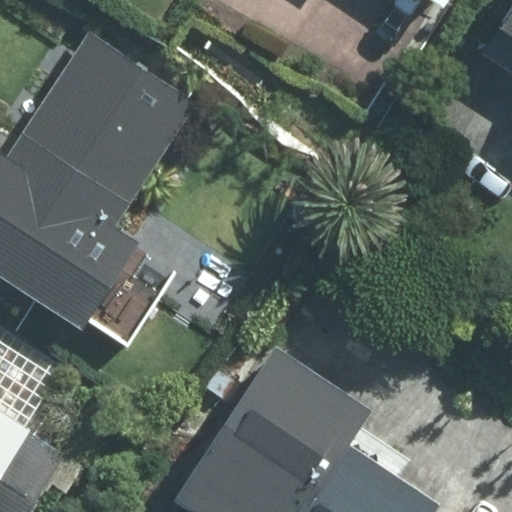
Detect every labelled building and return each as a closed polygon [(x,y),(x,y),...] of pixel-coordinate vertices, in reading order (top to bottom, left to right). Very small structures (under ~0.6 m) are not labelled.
[(511,9),(491,43),(511,56),(511,9)] [(119,218),(202,90),(99,23),(83,48),(15,153),(0,143),(0,264),(61,305),(89,323),(146,236),(119,218)] [(180,495),(206,511),(301,511),(351,438),(373,405),(281,344),(180,495)] [(0,511),(28,511),(73,445),(0,399),(0,511)] [(430,511),(441,498),(351,438),(301,511),(430,511)]
